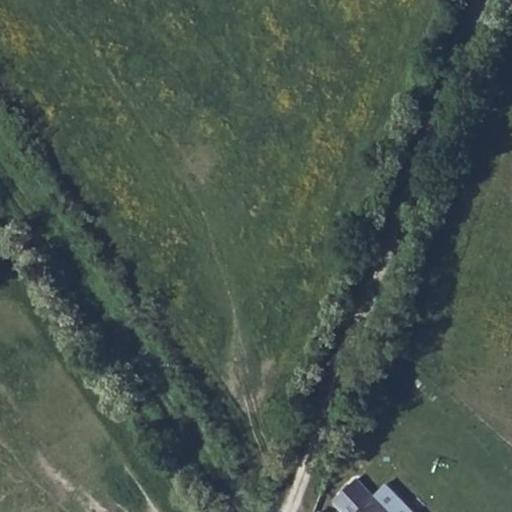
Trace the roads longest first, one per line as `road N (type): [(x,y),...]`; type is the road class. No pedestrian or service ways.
road 1 (track): [(286,511),(477,0)]
road 2 (track): [(236,511),(0,161)]
